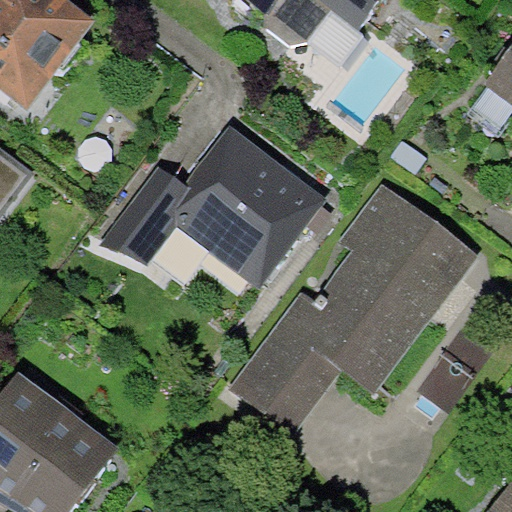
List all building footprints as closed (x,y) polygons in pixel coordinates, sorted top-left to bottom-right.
[(84,24),(51,0),(0,0),(0,97),(18,111),(84,24)] [(381,0),(231,0),(261,22),(277,0),(310,0),(356,34),(381,0)] [(511,44),(481,86),(499,99),(511,108),(511,44)] [(154,169),(99,243),(142,275),(174,232),(259,294),(307,229),(321,240),(335,221),(320,209),(323,202),(226,130),(182,189),(154,169)] [(0,198),(20,172),(0,157),(0,198)] [(380,183),(225,385),(290,437),(341,375),(374,395),(477,258),(380,183)] [(65,511),(108,454),(10,383),(0,397),(0,505),(9,511),(65,511)] [(511,511),(511,480),(488,511),(511,511)]
